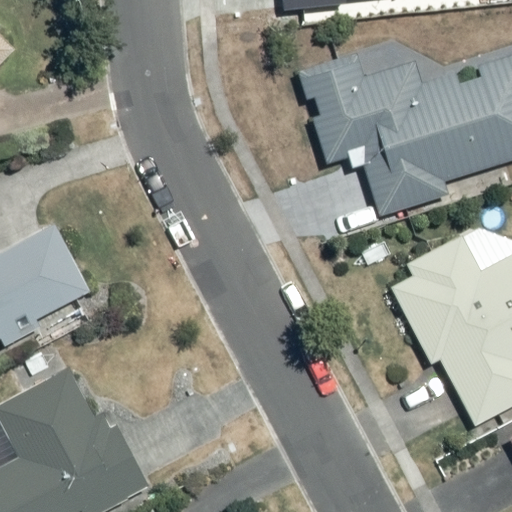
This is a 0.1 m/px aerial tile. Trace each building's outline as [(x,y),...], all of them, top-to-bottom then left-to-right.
[(286,0),(286,12),(353,13),(352,0),(286,0)] [(0,67),(23,47),(0,23),(0,67)] [(417,43),(310,69),(333,163),(368,155),(383,218),(454,201),(448,176),(511,161),(511,60),(426,81),(417,43)] [(511,225),(505,213),(415,259),(421,271),(400,281),(438,358),(448,353),(484,425),(511,410),(511,225)] [(0,340),(93,288),(58,226),(0,258),(0,340)] [(0,456),(2,459),(0,460),(0,511),(84,511),(154,468),(125,422),(115,428),(79,370),(0,420),(0,456)]
